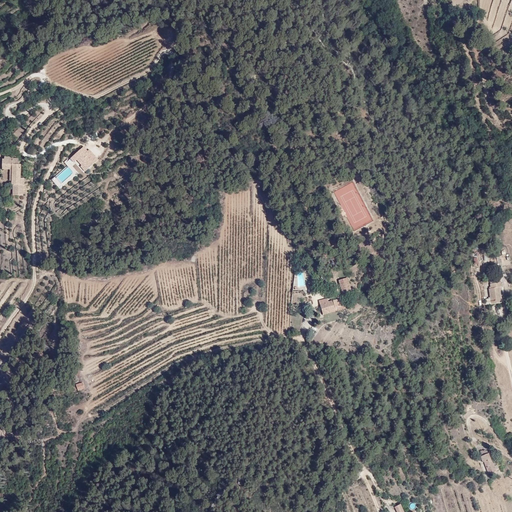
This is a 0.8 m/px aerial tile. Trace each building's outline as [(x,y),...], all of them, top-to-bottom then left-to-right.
[(71,157),(84,172),(99,160),(89,149),(87,150),(84,147),(71,157)] [(18,198),(28,197),(25,160),(8,159),(7,170),(13,171),(18,198)] [(305,284),(312,280),(311,274),(310,274),(303,281),(305,284)] [(337,279),(341,293),(338,294),(339,297),(340,296),(340,297),(343,296),(344,294),(344,293),(350,291),(346,277),(337,279)] [(501,291),(500,284),(502,284),(501,278),(489,281),(489,285),(488,286),(491,302),(501,300),(499,292),(501,291)] [(340,297),(340,296),(331,299),(327,301),(326,297),(316,300),(321,314),(334,310),(333,306),(342,304),(343,303),(340,297)] [(76,384),(78,391),(85,389),(83,382),(76,384)] [(464,417),(462,409),(454,411),(456,419),(464,417)] [(484,464),(488,476),(495,474),(495,473),(498,472),(497,468),(493,469),(489,456),(488,456),(487,454),(486,454),(486,453),(482,454),(481,454),(482,458),(481,459),(481,460),(482,464),(484,464)]
